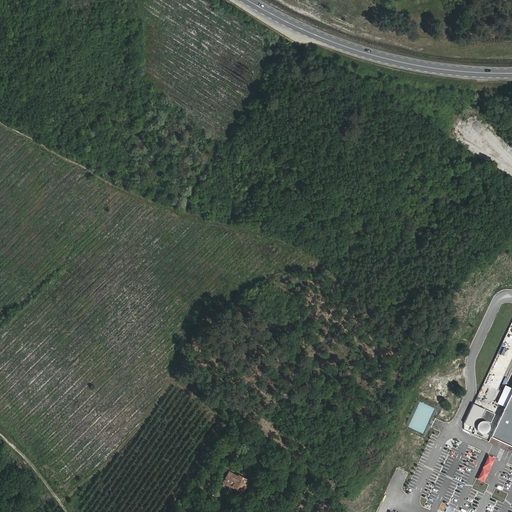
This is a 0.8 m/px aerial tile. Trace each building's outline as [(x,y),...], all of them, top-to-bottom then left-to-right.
[(511,393),(493,438),(511,446),(511,393)] [(482,418),(491,422),(495,413),(486,409),(482,418)] [(483,433),(486,432),(489,430),(490,427),(489,423),(486,421),(483,420),(480,421),(478,423),(477,426),(477,429),(479,431),(480,432),(483,433)] [(488,454),(478,479),(485,483),(496,457),(488,454)] [(247,481),(238,477),(238,478),(229,474),(224,482),(234,488),(235,486),(242,490),(247,481)] [(439,510),(443,511),(444,511),(448,504),(442,502),(439,510)]
